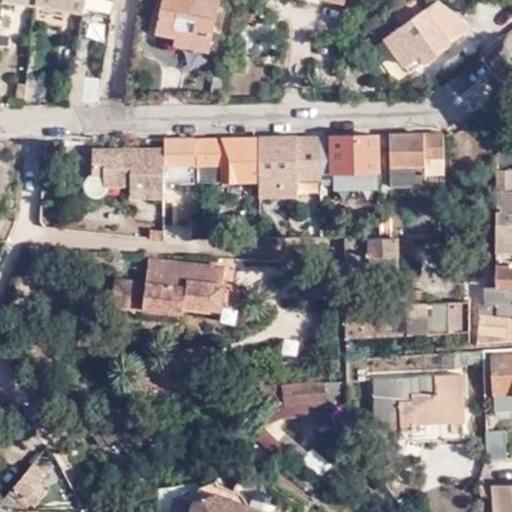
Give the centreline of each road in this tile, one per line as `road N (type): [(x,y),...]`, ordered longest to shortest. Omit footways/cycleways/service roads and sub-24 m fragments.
road 1 (residential): [(106,123),(440,112),(511,51)]
road 2 (unclassified): [(125,0),(106,123)]
